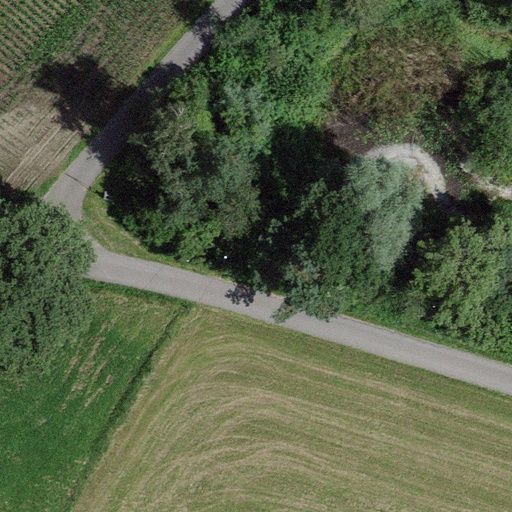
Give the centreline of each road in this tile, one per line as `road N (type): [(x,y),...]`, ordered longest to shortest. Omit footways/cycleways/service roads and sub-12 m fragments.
road 1 (track): [(0,234),(511,372)]
road 2 (track): [(225,0),(30,239)]
